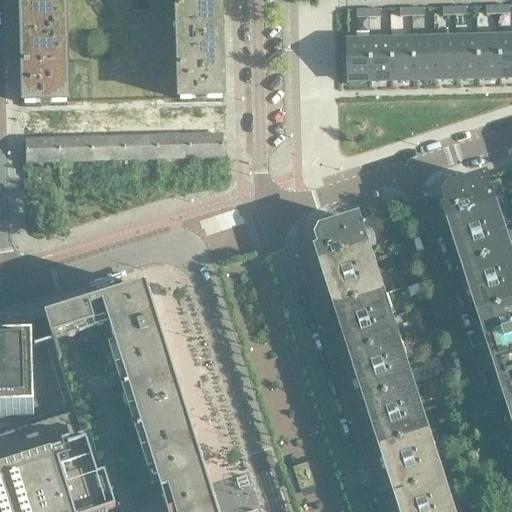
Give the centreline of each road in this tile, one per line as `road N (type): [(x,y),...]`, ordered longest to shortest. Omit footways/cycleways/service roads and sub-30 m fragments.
road 1 (residential): [(511,499),(407,169)]
road 2 (residential): [(360,511),(268,215)]
road 3 (residential): [(277,511),(196,265),(181,247)]
road 4 (residential): [(268,215),(256,0)]
road 5 (residential): [(2,290),(181,247)]
road 6 (residential): [(268,215),(407,169)]
